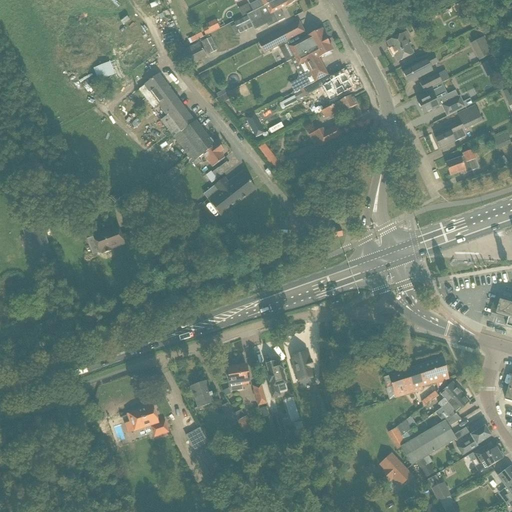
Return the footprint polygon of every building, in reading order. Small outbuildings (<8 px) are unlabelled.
[(248,14),(246,15),(247,15),(247,16),(252,28),(254,31),(266,25),(267,27),(278,22),(273,13),(286,7),(292,4),(299,0),(275,0),(257,10),(252,12),(248,14)] [(257,0),(248,5),(252,12),(257,10),(275,0),(257,0)] [(471,13),(465,1),(455,6),(462,18),(471,13)] [(207,27),(202,30),(205,36),(219,29),(214,21),(206,25),(207,27)] [(417,24),(411,27),(413,32),(416,33),(420,30),(417,24)] [(294,38),(288,28),(258,43),(264,54),(278,47),(278,46),(294,38)] [(306,38),(289,47),(294,58),(301,54),(327,41),(321,29),(306,37),(306,38)] [(386,42),(397,62),(413,54),(408,44),(410,43),(405,33),(395,38),(386,42)] [(202,42),(209,54),(217,50),(210,37),(202,42)] [(483,38),(475,42),(484,58),(491,54),(483,38)] [(294,58),(298,67),(304,64),(310,76),(324,69),(318,58),(323,56),(324,58),(331,54),(330,52),(332,51),(327,41),(301,54),(294,58)] [(189,65),(198,61),(206,57),(199,43),(183,52),(190,65),(189,65)] [(433,71),(430,65),(436,62),(433,56),(402,72),(408,84),(417,79),(433,71)] [(93,69),(98,82),(114,75),(110,62),(93,69)] [(437,75),(437,74),(419,84),(424,92),(441,83),(449,79),(445,71),(437,75)] [(330,75),(307,87),(310,93),(323,87),(331,102),(353,90),(346,75),(333,81),(330,75)] [(150,82),(143,86),(166,116),(161,121),(173,138),(184,130),(193,123),(158,76),(150,82)] [(304,87),(300,79),(297,80),(289,84),(293,93),(302,88),(304,87)] [(89,85),(100,101),(105,98),(94,82),(89,85)] [(511,98),(508,89),(502,92),(509,107),(511,105),(511,98)] [(300,91),(293,95),(296,101),(304,97),(300,91)] [(217,98),(214,99),(219,105),(230,99),(227,93),(226,93),(217,98)] [(417,103),(423,114),(441,106),(446,117),(465,108),(460,97),(458,98),(455,93),(448,96),(447,95),(435,101),(432,95),(417,103)] [(325,110),(321,112),(325,120),(341,112),(342,113),(356,106),(351,96),(325,110)] [(479,103),(481,108),(492,103),(490,98),(479,103)] [(443,134),(434,138),(440,149),(465,137),(462,131),(482,121),(476,108),(458,117),(460,121),(441,130),(443,134)] [(252,115),(245,119),(255,137),(262,133),(252,115)] [(193,123),(184,130),(203,155),(212,168),(216,165),(224,159),(220,153),(223,151),(217,143),(214,145),(210,139),(209,139),(205,134),(202,131),(195,121),(193,123)] [(308,136),(316,149),(343,135),(338,126),(324,134),(322,129),(308,136)] [(511,144),(506,133),(491,139),(496,150),(511,144)] [(264,143),(256,149),(273,171),(280,165),(264,143)] [(454,160),(445,163),(450,177),(459,173),(464,171),(465,174),(472,171),(469,163),(475,161),(472,151),(462,154),(463,157),(460,158),(454,160)] [(198,158),(192,163),(195,167),(201,162),(198,158)] [(218,168),(211,173),(213,175),(215,178),(216,179),(223,174),(218,168)] [(224,178),(219,182),(236,204),(255,189),(244,176),(238,181),(235,178),(228,184),(224,178)] [(236,204),(219,182),(214,186),(218,192),(207,200),(220,217),(236,204)] [(164,210),(186,215),(188,205),(167,200),(164,210)] [(49,253),(40,225),(24,231),(33,258),(49,253)] [(117,228),(93,237),(94,239),(97,247),(99,253),(102,252),(103,254),(110,252),(109,249),(123,244),(120,236),(120,235),(117,228)] [(327,232),(329,239),(342,236),(340,229),(327,232)] [(509,318),(506,327),(511,328),(511,303),(498,299),(494,314),(509,318)] [(306,353),(291,357),(294,366),(292,367),(294,374),(296,374),(298,382),(313,378),(310,368),(311,368),(310,367),(309,363),(309,362),(308,362),(306,353)] [(351,356),(341,357),(342,370),(352,369),(351,356)] [(443,358),(412,369),(413,374),(409,375),(414,393),(423,390),(422,387),(435,383),(437,388),(447,386),(446,382),(447,382),(446,380),(449,379),(443,358)] [(280,396),(277,386),(285,384),(282,370),(283,370),(281,363),(277,364),(276,361),(266,364),(269,375),(267,376),(268,381),(267,382),(271,398),(280,396)] [(227,369),(229,379),(229,384),(241,382),(241,385),(249,384),(247,376),(246,366),(227,369)] [(413,374),(412,369),(388,376),(391,386),(395,399),(414,393),(409,375),(413,374)] [(189,387),(193,397),(197,409),(213,404),(211,396),(212,396),(211,393),(209,394),(208,391),(209,391),(206,382),(207,382),(207,381),(189,387)] [(441,408),(448,403),(460,392),(452,383),(440,394),(444,399),(437,404),(441,408)] [(433,391),(420,402),(424,406),(437,395),(433,391)] [(448,403),(441,408),(450,418),(454,415),(454,416),(456,415),(455,414),(468,402),(460,392),(448,403)] [(264,398),(256,400),(258,407),(266,404),(264,398)] [(227,420),(228,419),(231,426),(237,423),(232,416),(233,416),(227,403),(221,407),(227,420)] [(129,421),(124,423),(128,433),(134,431),(136,431),(150,426),(153,434),(154,437),(168,432),(164,420),(158,422),(155,415),(152,406),(127,415),(129,421)] [(266,407),(260,409),(262,418),(269,416),(266,407)] [(283,430),(279,415),(271,417),(275,432),(283,430)] [(246,416),(237,421),(244,434),(253,429),(246,416)] [(396,428),(401,436),(410,430),(412,429),(407,420),(405,422),(396,428)] [(415,440),(406,445),(401,448),(411,465),(454,439),(452,436),(444,422),(415,440)] [(471,438),(456,447),(458,450),(461,455),(466,452),(476,445),(490,436),(484,427),(470,436),(471,438)] [(465,428),(452,436),(454,439),(456,441),(469,433),(465,428)] [(199,429),(185,436),(191,447),(192,447),(197,455),(198,454),(209,448),(211,447),(206,439),(205,439),(199,429)] [(303,429),(293,432),(295,438),(304,436),(303,429)] [(406,445),(415,440),(410,430),(401,436),(400,436),(406,445)] [(400,436),(392,441),(397,450),(406,445),(400,436)] [(484,455),(481,449),(482,448),(473,453),(472,454),(478,465),(483,462),(486,469),(502,459),(501,458),(503,457),(502,455),(501,453),(500,452),(499,453),(496,448),(484,455)] [(390,457),(379,466),(383,471),(380,473),(386,480),(389,478),(395,486),(406,477),(390,457)] [(423,459),(416,463),(420,469),(421,469),(426,466),(423,459)] [(426,466),(421,469),(425,477),(433,473),(428,464),(426,466)] [(511,496),(511,470),(509,467),(497,476),(511,496)] [(451,496),(444,482),(430,489),(437,503),(440,502),(449,497),(451,496)] [(483,495),(493,506),(507,493),(497,482),(483,495)] [(449,497),(440,502),(443,508),(452,503),(449,497)]
